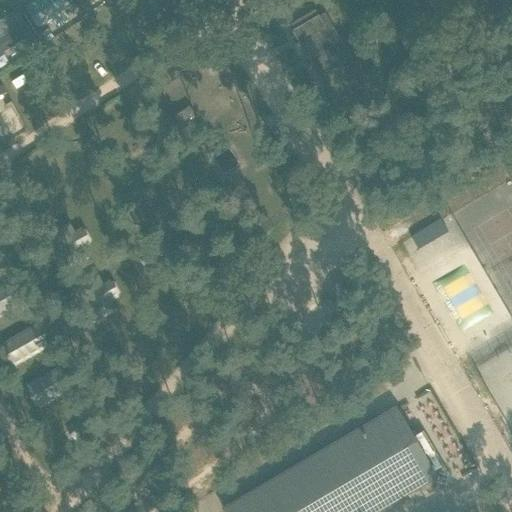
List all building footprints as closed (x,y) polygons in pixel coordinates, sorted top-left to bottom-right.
[(36,25),(71,5),(68,0),(30,0),(23,4),(36,25)] [(314,11),(289,26),(338,110),(356,100),(363,96),(359,88),(365,84),(335,32),(324,15),(318,18),(314,11)] [(15,12),(0,21),(0,55),(30,37),(15,12)] [(19,98),(42,86),(33,68),(10,80),(19,98)] [(46,238),(65,273),(97,257),(78,221),(46,238)] [(452,301),(476,292),(469,275),(445,284),(452,301)] [(76,310),(105,293),(95,276),(66,293),(76,310)] [(104,345),(130,323),(117,307),(90,329),(104,345)] [(141,365),(164,356),(157,339),(134,347),(141,365)] [(426,460),(436,454),(422,432),(413,438),(396,409),(223,510),(224,511),(379,511),(407,496),(410,501),(422,494),(419,489),(436,478),(426,460)]
